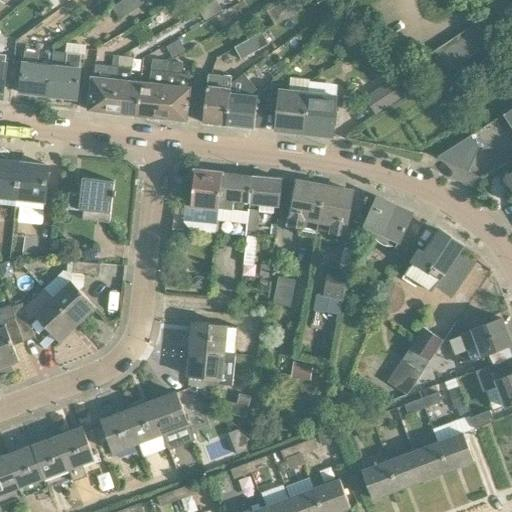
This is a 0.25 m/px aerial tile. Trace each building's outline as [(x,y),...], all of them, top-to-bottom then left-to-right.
[(120,20),(144,4),(141,0),(124,0),(112,8),(120,20)] [(293,0),(288,3),(285,0),(278,0),(265,7),(274,25),(305,9),(299,0),(293,0)] [(429,82),(499,35),(488,17),(419,63),(429,82)] [(242,59),(269,45),(263,33),(236,48),(242,59)] [(48,97),(52,67),(38,65),(40,51),(26,50),(25,61),(22,61),(19,94),(48,97)] [(52,67),(48,97),(77,100),(80,70),(79,70),(81,56),(53,53),(52,67)] [(113,113),(119,57),(113,57),(112,67),(95,65),(94,78),(92,78),(88,111),(113,113)] [(119,57),(113,113),(137,116),(140,84),(131,83),(133,59),(119,57)] [(140,84),(137,116),(160,118),(167,61),(153,59),(150,85),(140,84)] [(167,61),(160,118),(186,121),(189,89),(187,89),(189,76),(182,75),(183,63),(167,61)] [(226,125),(230,94),(232,77),(207,75),(202,123),(226,125)] [(376,115),(403,97),(392,81),(366,99),(376,115)] [(269,86),(267,106),(266,110),(278,111),(275,131),(303,134),(307,94),(280,91),(281,87),(269,86)] [(230,94),(226,125),(254,128),(254,127),(264,128),(266,110),(267,106),(256,105),(258,92),(241,91),(240,95),(230,94)] [(307,94),(303,134),(332,137),(336,98),(307,94)] [(481,147),(473,134),(446,151),(474,167),(481,147)] [(0,196),(16,199),(20,163),(0,160),(0,196)] [(20,163),(16,199),(44,202),(48,166),(20,163)] [(191,206),(219,209),(223,174),(195,171),(191,206)] [(511,172),(503,178),(511,192),(511,172)] [(223,174),(219,209),(218,221),(247,224),(248,209),(249,203),(252,177),(223,174)] [(252,177),(249,203),(248,209),(247,224),(246,235),(256,237),(259,210),(273,212),(273,205),(279,206),(281,180),(252,177)] [(110,213),(114,181),(82,178),(80,194),(68,193),(67,209),(84,210),(83,220),(110,223),(110,213)] [(315,238),(325,188),(297,182),(289,225),(303,227),(302,235),(315,238)] [(325,188),(315,238),(329,240),(330,233),(345,235),(353,193),(325,188)] [(377,199),(364,228),(399,243),(411,214),(377,199)] [(431,293),(462,246),(439,231),(423,253),(419,250),(403,274),(404,275),(408,269),(434,286),(430,292),(431,293)] [(256,237),(246,235),(243,265),(253,266),(256,237)] [(74,262),(73,274),(99,276),(100,264),(74,262)] [(269,266),(260,266),(260,277),(269,278),(269,266)] [(344,299),(349,270),(329,267),(324,296),(344,299)] [(189,288),(201,289),(203,277),(196,276),(190,281),(189,288)] [(291,307),(296,281),(279,277),(274,304),(291,307)] [(389,281),(377,310),(385,313),(397,284),(389,281)] [(52,299),(77,326),(95,309),(71,282),(52,299)] [(317,296),(314,310),(341,315),(344,299),(324,296),(317,295),(317,296)] [(77,326),(52,299),(34,316),(59,342),(77,326)] [(12,310),(23,341),(35,337),(24,306),(12,310)] [(0,368),(19,361),(13,345),(23,341),(12,310),(11,308),(0,312),(2,315),(0,316),(0,368)] [(502,319),(460,334),(470,361),(511,346),(502,319)] [(191,350),(223,353),(226,326),(193,323),(191,350)] [(93,337),(87,325),(78,330),(84,342),(93,337)] [(406,361),(390,385),(407,396),(443,339),(424,326),(402,359),(406,361)] [(188,377),(233,381),(236,354),(223,353),(191,350),(188,377)] [(311,381),(313,365),(294,362),(292,379),(311,381)] [(496,365),(476,372),(483,392),(497,387),(505,408),(511,405),(511,375),(501,379),(496,365)] [(457,377),(445,382),(449,394),(456,391),(462,389),(457,377)] [(472,411),(468,400),(463,388),(462,389),(456,391),(464,414),(472,411)] [(359,409),(363,398),(340,391),(337,401),(359,409)] [(168,447),(169,450),(194,440),(176,393),(151,402),(168,447)] [(439,394),(423,399),(426,408),(442,402),(439,394)] [(426,408),(423,399),(405,406),(408,414),(426,408)] [(168,447),(151,402),(126,412),(143,456),(168,447)] [(388,411),(374,417),(378,426),(392,421),(388,411)] [(490,411),(470,418),(475,430),(494,422),(490,411)] [(138,443),(126,412),(101,421),(113,453),(138,443)] [(378,426),(374,417),(362,421),(366,431),(378,426)] [(461,418),(437,427),(440,434),(464,424),(461,418)] [(87,476),(82,463),(94,459),(82,428),(57,437),(69,469),(74,481),(87,476)] [(334,442),(330,433),(319,438),(322,446),(334,442)] [(438,443),(449,471),(474,462),(464,434),(438,443)] [(32,447),(44,478),(69,469),(57,437),(32,447)] [(315,438),(298,445),(302,454),(319,448),(315,438)] [(413,453),(423,481),(449,471),(438,443),(413,453)] [(302,454),(298,445),(281,452),(285,461),(302,454)] [(7,456),(19,487),(44,478),(32,447),(7,456)] [(388,462),(398,490),(423,481),(413,453),(388,462)] [(0,459),(0,494),(19,487),(7,456),(0,459)] [(265,457),(248,464),(251,473),(268,467),(265,457)] [(398,490),(388,462),(362,471),(373,500),(398,490)] [(251,473),(248,464),(231,470),(234,479),(251,473)] [(314,489),(322,511),(339,511),(350,508),(340,480),(314,489)] [(191,485),(174,491),(177,501),(195,494),(191,485)] [(322,511),(314,489),(289,499),(293,511),(322,511)] [(177,501),(174,491),(157,498),(160,507),(177,501)] [(264,508),(264,511),(293,511),(289,499),(264,508)]
